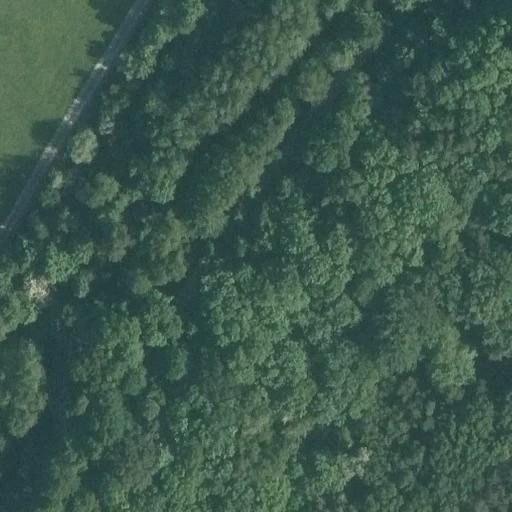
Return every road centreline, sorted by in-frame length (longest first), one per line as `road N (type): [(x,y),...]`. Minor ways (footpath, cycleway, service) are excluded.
road 1 (track): [(39,511),(267,179),(414,0)]
road 2 (track): [(143,0),(0,241)]
